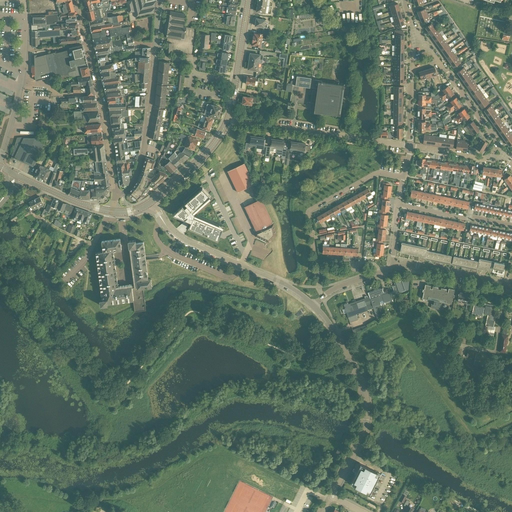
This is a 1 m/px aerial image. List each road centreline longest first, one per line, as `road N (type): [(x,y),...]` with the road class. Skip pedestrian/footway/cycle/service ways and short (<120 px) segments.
road 1 (residential): [(377,273),(371,265),(315,262),(308,212),(374,173),(403,177)]
road 2 (tertiary): [(330,494),(363,433),(366,409),(350,364),(313,306)]
road 3 (residential): [(115,196),(77,0)]
road 4 (tertiary): [(313,306),(289,287),(181,240),(150,202)]
road 5 (residential): [(410,146),(226,121)]
road 6 (residential): [(154,57),(139,162),(115,196)]
road 7 (residential): [(0,159),(19,89),(25,17)]
road 8 (residential): [(391,268),(417,265),(508,287)]
